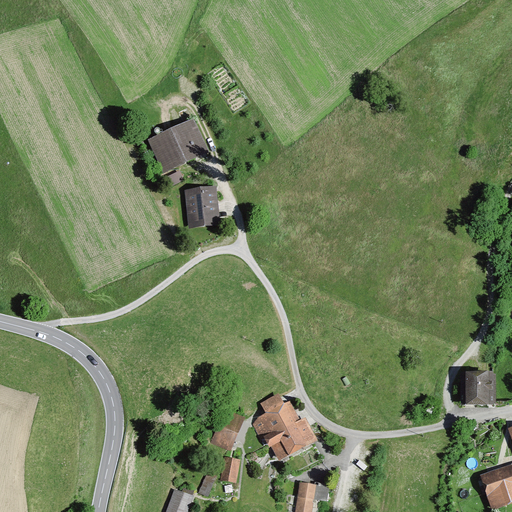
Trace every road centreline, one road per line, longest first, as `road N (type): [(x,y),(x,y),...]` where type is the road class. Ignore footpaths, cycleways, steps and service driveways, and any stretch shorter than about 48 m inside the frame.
road 1 (track): [(27,328),(122,311),(196,259),(232,249),(249,258),(273,294),(300,390),(334,427),(351,435),(397,433),(511,408)]
road 2 (secondary): [(98,511),(114,432),(104,379),(72,345),(0,321)]
road 3 (track): [(457,421),(448,386),(487,324),(494,227),(511,189)]
road 4 (track): [(241,251),(237,216),(196,113),(184,100),(171,102),(168,130)]
